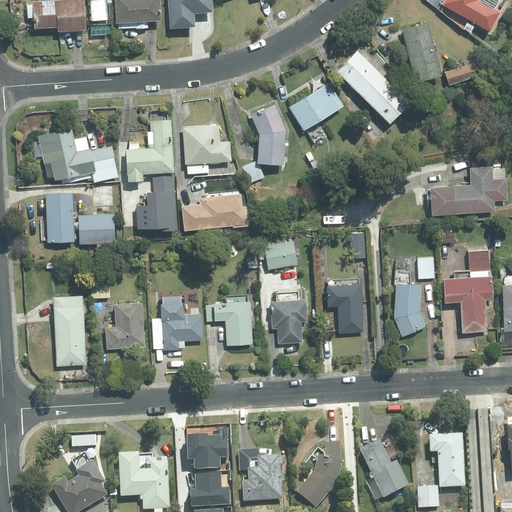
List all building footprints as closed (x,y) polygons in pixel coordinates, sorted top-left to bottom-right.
[(88,27),(85,0),(34,0),(35,3),(27,3),(28,16),(36,16),(37,26),(60,24),(60,29),(88,27)] [(107,0),(93,0),(91,0),(93,24),(109,22),(107,0)] [(163,17),(161,0),(116,0),(118,21),(118,27),(137,26),(137,27),(149,27),(149,19),(163,17)] [(215,9),(214,0),(169,0),(169,3),(189,1),(190,9),(194,8),(194,11),(215,9)] [(428,0),(439,8),(440,7),(445,9),(444,10),(454,16),(456,12),(447,7),(448,5),(492,28),(503,9),(486,0),(428,0)] [(404,27),(417,79),(443,73),(430,20),(404,27)] [(403,38),(401,30),(387,33),(389,41),(403,38)] [(359,48),(338,69),(392,121),(412,99),(359,48)] [(481,73),(477,60),(446,70),(450,83),(481,73)] [(291,105),(305,128),(345,104),(330,80),(291,105)] [(288,128),(276,102),(253,112),(261,132),(260,160),(285,162),(288,128)] [(177,169),(172,118),(151,119),(152,130),(149,130),(150,146),(140,146),(140,141),(131,141),(131,147),(127,147),(128,172),(130,172),(130,179),(146,178),(145,171),(155,170),(156,188),(161,191),(162,204),(176,203),(175,187),(173,187),(172,169),(177,169)] [(233,159),(232,139),(221,140),(220,123),(184,126),(187,162),(189,162),(190,173),(210,171),(209,161),(233,159)] [(73,127),(39,135),(49,176),(56,174),(56,178),(61,177),(62,183),(94,175),(95,180),(120,174),(113,144),(93,149),(92,146),(90,146),(87,135),(76,138),(73,127)] [(257,160),(244,165),(248,174),(261,169),(257,160)] [(509,198),(508,175),(495,176),(495,163),(472,164),(473,182),(433,184),(434,213),(497,209),(496,198),(509,198)] [(77,239),(74,191),(47,192),(50,240),(77,239)] [(251,224),(249,204),(244,205),(243,192),(200,196),(201,203),(183,204),(186,229),(234,224),(234,226),(251,224)] [(135,206),(126,206),(125,219),(134,220),(135,206)] [(117,226),(116,211),(79,213),(80,243),(117,241),(117,226)] [(368,257),(366,231),(351,232),(352,257),(368,257)] [(299,263),(295,239),(265,244),(270,268),(299,263)] [(495,297),(494,272),(493,272),(493,267),(491,267),(490,248),(471,249),(471,268),(472,274),(446,275),(447,300),(462,299),(463,331),(489,329),(487,298),(495,297)] [(419,256),(420,278),(435,277),(435,256),(419,256)] [(368,260),(359,261),(361,274),(370,273),(368,260)] [(112,296),(111,272),(91,273),(92,296),(112,296)] [(422,282),(398,280),(395,315),(404,335),(427,325),(421,310),(422,282)] [(365,330),(364,282),(328,283),(329,304),(339,304),(340,331),(365,330)] [(205,338),(204,311),(186,312),(186,299),(184,300),(184,292),(165,292),(165,301),(163,301),(165,348),(181,348),(181,346),(187,345),(186,339),(205,338)] [(88,363),(85,293),(55,294),(59,364),(88,363)] [(308,297),(272,299),(274,327),(278,327),(279,342),(304,341),(303,320),(309,319),(308,297)] [(147,345),(144,299),(117,300),(118,324),(107,325),(108,347),(147,345)] [(254,342),(252,299),(226,300),(216,301),(216,303),(207,304),(208,320),(217,320),(217,318),(227,318),(228,343),(254,342)] [(464,432),(431,434),(432,452),(439,451),(440,487),(467,486),(464,432)] [(381,440),(362,449),(375,477),(367,481),(377,500),(384,497),(384,498),(410,484),(398,460),(393,463),(381,440)] [(316,469),(298,491),(317,507),(340,480),(345,460),(341,459),(342,441),(326,443),(327,455),(320,454),(316,469)] [(284,499),(282,454),(260,455),(260,448),(240,449),(241,471),(250,470),(250,475),(244,475),(245,501),(284,499)] [(141,452),(121,452),(122,496),(141,495),(141,500),(144,499),(144,509),(172,508),(170,456),(146,457),(146,467),(148,467),(148,469),(142,469),(141,452)] [(227,458),(180,460),(182,491),(229,488),(227,458)] [(67,476),(53,485),(69,511),(79,511),(109,494),(103,484),(108,482),(94,460),(78,469),(81,475),(70,482),(67,476)] [(440,506),(438,486),(421,487),(423,507),(440,506)]
